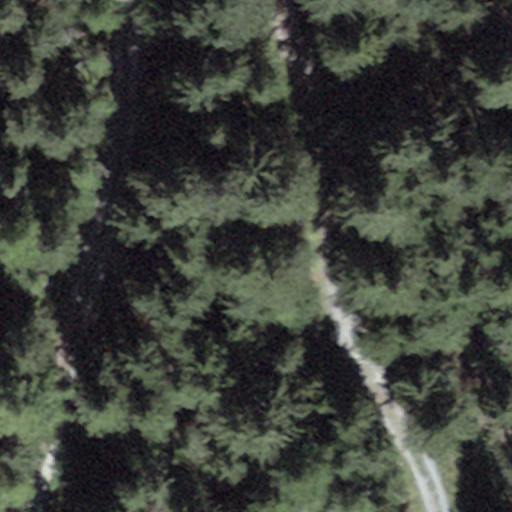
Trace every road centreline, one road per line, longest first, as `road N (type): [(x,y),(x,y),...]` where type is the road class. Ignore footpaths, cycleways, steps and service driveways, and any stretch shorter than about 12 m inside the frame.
road 1 (track): [(428,511),(352,305),(292,0)]
road 2 (track): [(135,0),(37,511)]
